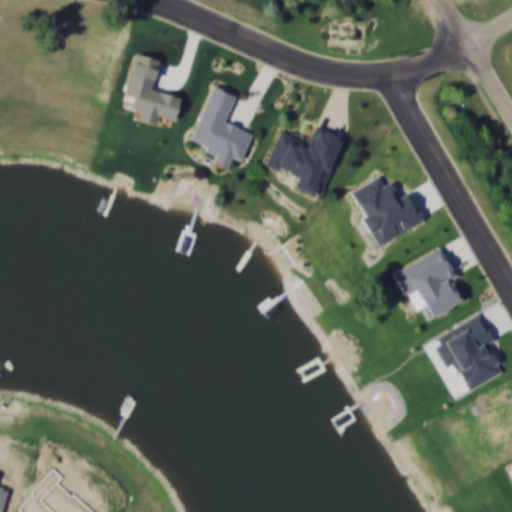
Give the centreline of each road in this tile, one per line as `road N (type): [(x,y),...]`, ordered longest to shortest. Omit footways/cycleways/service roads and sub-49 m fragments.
road 1 (residential): [(399,83),(334,75),(135,0)]
road 2 (residential): [(511,279),(399,83)]
road 3 (tertiary): [(511,121),(438,0)]
road 4 (residential): [(399,83),(511,20)]
